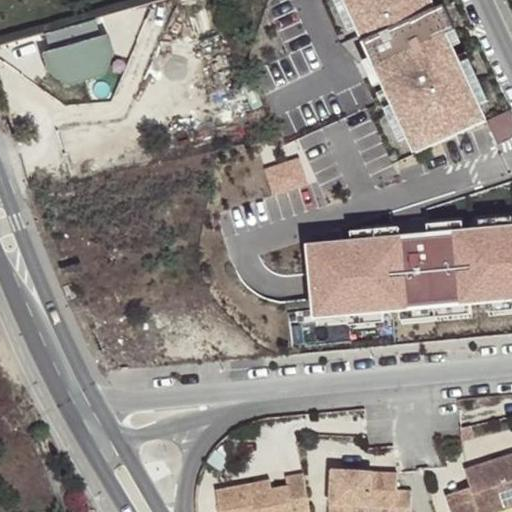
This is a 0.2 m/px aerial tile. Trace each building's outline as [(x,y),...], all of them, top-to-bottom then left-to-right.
[(494,116),(439,0),(345,0),(417,152),(494,116)] [(108,35),(41,52),(47,71),(67,86),(103,76),(113,51),(108,35)] [(268,166),(276,194),(311,183),(303,155),(268,166)] [(319,313),(511,298),(511,233),(314,249),(319,313)] [(467,503),(443,511),(442,511),(494,511),(511,506),(511,455),(457,474),(463,491),(467,503)] [(341,475),(320,475),(319,511),(342,511),(342,510),(384,511),(383,511),(399,511),(400,493),(385,493),(385,476),(348,476),(348,481),(341,481),(341,475)] [(297,511),(291,483),(274,487),(276,496),(260,499),(247,501),(245,493),(204,501),(206,511),(297,511)] [(260,499),(258,490),(245,493),(247,501),(260,499)] [(463,491),(439,499),(443,511),(467,503),(463,491)]
